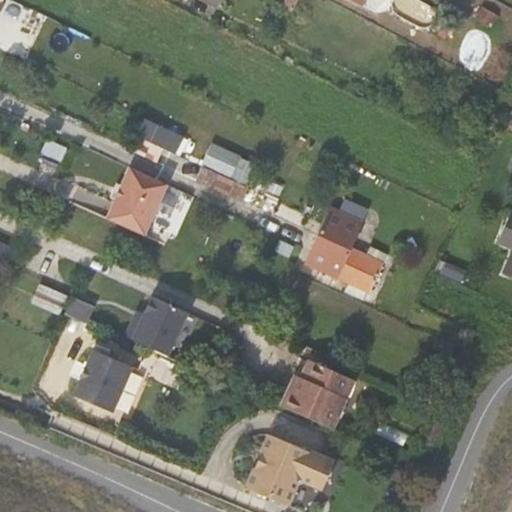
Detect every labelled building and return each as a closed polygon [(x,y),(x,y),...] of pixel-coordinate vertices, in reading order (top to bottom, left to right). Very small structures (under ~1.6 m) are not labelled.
[(200,0),(220,10),(225,0),(200,0)] [(356,0),(365,5),(375,10),(380,8),(384,0),(356,0)] [(163,149),(174,154),(182,138),(156,126),(148,142),(163,149)] [(137,137),(130,150),(156,163),(163,149),(148,142),(137,137)] [(151,207),(163,182),(126,165),(114,191),(151,207)] [(227,195),(235,182),(203,167),(196,181),(227,195)] [(102,217),(139,233),(151,207),(114,191),(102,217)] [(326,224),(359,240),(365,226),(332,210),(326,224)] [(511,212),(499,243),(511,248),(511,256),(504,274),(511,277),(511,212)] [(338,281),(359,240),(326,224),(306,265),(338,281)] [(29,306),(56,318),(66,296),(39,284),(29,306)] [(87,321),(95,304),(75,295),(67,312),(87,321)] [(138,324),(131,340),(174,359),(193,315),(157,300),(145,327),(138,324)] [(71,395),(110,412),(130,367),(91,349),(84,366),(86,367),(81,380),(78,379),(71,395)] [(281,406),(331,428),(353,378),(310,358),(303,373),(294,395),(288,392),(281,406)] [(294,395),(303,373),(298,370),(288,392),(294,395)] [(246,488),(287,506),(297,484),(304,481),(322,489),(334,462),(270,434),(246,488)]
